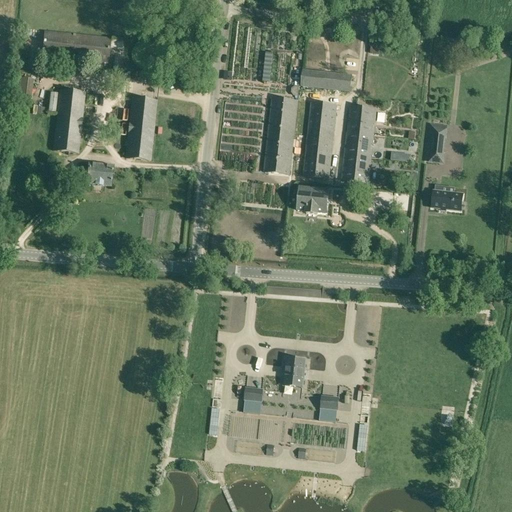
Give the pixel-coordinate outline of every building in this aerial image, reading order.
[(45,31),(42,56),(42,62),(67,64),(68,59),(108,63),(109,47),(116,48),(116,40),(110,40),(110,38),(45,31)] [(160,61),(162,55),(161,49),(157,44),(153,41),(147,39),(141,40),(136,44),(133,48),(132,54),(133,60),(136,65),(140,68),(146,69),(152,68),(157,65),(160,61)] [(349,92),(351,76),(303,70),(301,87),(349,92)] [(232,72),(224,72),(223,80),(231,81),(232,72)] [(12,102),(31,105),(34,81),(15,79),(12,102)] [(298,96),(299,86),(294,86),(291,88),(291,93),(293,96),(298,96)] [(78,154),(86,92),(59,89),(52,151),(78,154)] [(151,162),(157,100),(132,97),(125,159),(151,162)] [(289,175),(298,102),(272,99),(264,172),(289,175)] [(329,179),(337,106),(311,103),(303,176),(329,179)] [(368,183),(376,111),(350,108),(342,181),(368,183)] [(431,129),(427,161),(442,163),(446,130),(431,129)] [(410,156),(392,154),(391,161),(409,163),(410,156)] [(110,186),(112,167),(89,164),(87,184),(110,186)] [(417,175),(415,174),(411,174),(407,174),(406,185),(410,185),(409,191),(413,191),(415,192),(417,175)] [(307,212),(307,214),(318,215),(318,213),(326,214),(328,191),(300,188),(297,211),(307,212)] [(461,212),(463,195),(434,192),(432,209),(461,212)] [(405,195),(393,193),(392,205),(404,207),(405,195)] [(305,361),(287,359),(284,386),(303,388),(305,361)] [(261,403),(263,391),(246,389),(245,401),(261,403)] [(339,399),(322,397),(321,409),(337,411),(339,399)]
